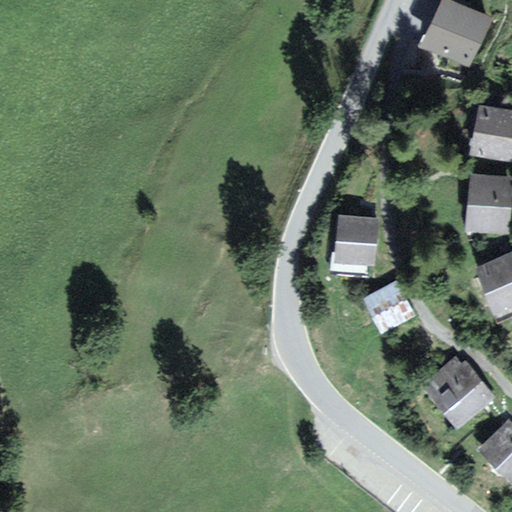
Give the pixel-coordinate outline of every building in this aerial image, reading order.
[(450,0),(443,0),(422,45),(467,67),(490,19),(450,0)] [(511,110),(480,105),(471,155),(511,162),(511,110)] [(511,178),(473,175),(468,231),(510,235),(511,213),(511,178)] [(335,263),(374,266),(378,219),(338,216),(335,263)] [(511,256),(486,266),(502,306),(511,302),(511,256)] [(375,298),(388,326),(416,313),(403,286),(375,298)] [(431,390),(460,425),(493,398),(464,363),(431,390)] [(511,429),(490,451),(511,474),(511,429)]
